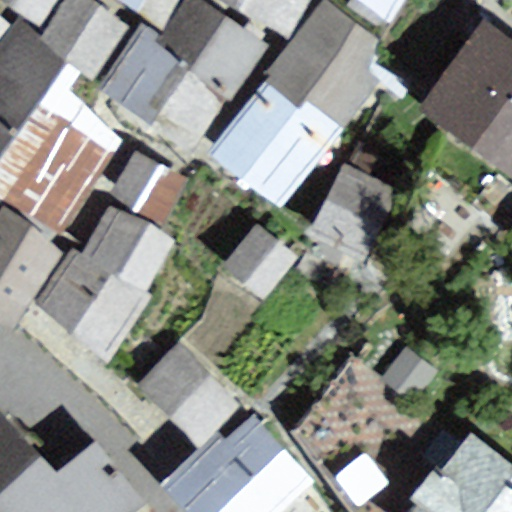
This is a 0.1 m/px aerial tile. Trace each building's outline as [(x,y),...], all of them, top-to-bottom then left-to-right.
[(61,0),(0,0),(0,8),(45,32),(61,0)] [(179,0),(118,0),(168,25),(179,0)] [(308,7),(295,0),(219,0),(290,39),(308,7)] [(407,0),(353,0),(395,23),(407,0)] [(131,33),(76,1),(47,51),(102,83),(131,33)] [(394,58),(322,11),(273,84),(281,88),(345,132),(394,58)] [(267,51),(195,12),(173,53),(245,92),(267,51)] [(511,39),(499,30),(441,113),(511,162),(511,39)] [(81,83),(9,46),(0,58),(0,186),(68,231),(117,146),(74,92),(81,83)] [(229,106),(144,52),(117,94),(202,148),(229,106)] [(345,132),(281,88),(230,160),(294,205),(345,132)] [(181,183),(142,161),(120,199),(159,221),(181,183)] [(401,199),(348,176),(322,235),(375,258),(401,199)] [(173,249),(121,219),(97,261),(150,291),(173,249)] [(65,257),(8,226),(0,239),(0,314),(25,329),(65,257)] [(301,264),(267,241),(238,282),(271,306),(301,264)] [(142,303),(77,265),(51,313),(110,365),(142,303)] [(239,406),(181,354),(145,394),(203,446),(239,406)] [(437,377),(407,358),(387,389),(417,408),(437,377)] [(131,511),(136,508),(89,454),(58,480),(6,420),(0,424),(0,511),(131,511)] [(286,511),(313,486),(254,425),(223,455),(215,447),(168,493),(186,511),(286,511)] [(511,511),(511,459),(479,436),(424,511),(511,511)]
